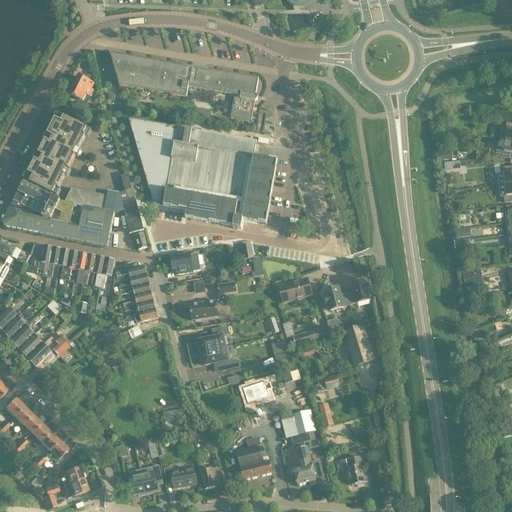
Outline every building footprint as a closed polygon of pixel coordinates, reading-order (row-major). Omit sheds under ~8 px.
[(251,121),(255,102),(256,102),(256,101),(257,101),(257,100),(257,99),(257,98),(257,97),(257,96),(256,96),(259,79),(110,54),(119,87),(186,98),(188,88),(234,95),(230,118),(251,121)] [(68,92),(70,94),(69,96),(86,104),(90,97),(93,92),(90,91),(93,86),(78,78),(73,89),(72,88),(70,90),(68,92)] [(36,161),(29,175),(34,178),(29,187),(38,192),(39,189),(53,196),(56,190),(58,191),(65,177),(63,176),(67,170),(69,171),(76,157),(74,156),(77,150),(79,151),(86,137),(84,136),(87,130),(64,119),(62,124),(56,121),(48,136),(52,138),(50,144),(46,142),(39,155),(43,157),(39,163),(36,161)] [(129,120),(150,193),(151,195),(151,196),(151,197),(154,206),(155,206),(159,207),(162,191),(166,192),(164,207),(164,208),(187,211),(185,219),(185,221),(218,227),(218,225),(233,228),(233,229),(241,231),(241,230),(243,221),(267,225),(278,162),(254,158),(256,143),(257,142),(254,141),(178,128),(162,125),(129,120)] [(500,129),(498,140),(506,141),(511,142),(511,124),(506,123),(505,130),(500,129)] [(497,148),(496,157),(500,158),(511,160),(511,142),(506,141),(505,150),(497,148)] [(497,175),(499,186),(511,184),(511,167),(500,168),(501,174),(497,175)] [(127,176),(117,179),(118,182),(117,182),(121,194),(125,193),(131,191),(127,176)] [(11,208),(3,224),(4,228),(107,248),(108,247),(114,215),(114,214),(104,212),(73,206),(73,207),(63,205),(58,204),(38,192),(29,187),(26,185),(23,184),(11,208)] [(500,198),(504,198),(504,204),(511,202),(511,184),(499,186),(500,198)] [(107,197),(71,190),(63,205),(73,207),(73,206),(104,212),(107,197)] [(130,202),(122,204),(124,213),(130,235),(134,234),(139,251),(147,249),(142,232),(143,232),(135,200),(135,198),(132,190),(131,191),(125,193),(129,200),(130,202)] [(124,213),(122,204),(119,194),(108,192),(107,197),(104,212),(114,214),(114,215),(124,213)] [(0,240),(0,252),(10,258),(18,262),(25,267),(30,257),(31,257),(18,250),(16,249),(0,240)] [(242,243),(241,247),(243,261),(253,259),(251,245),(251,242),(242,243)] [(33,259),(26,274),(29,277),(36,280),(36,276),(37,269),(44,271),(42,277),(47,278),(53,249),(44,247),(41,261),(39,261),(33,259)] [(53,249),(47,278),(52,279),(53,273),(54,266),(58,267),(62,250),(53,249)] [(62,250),(58,267),(63,268),(60,281),(65,282),(71,252),(62,250)] [(0,252),(0,265),(8,269),(9,266),(6,264),(10,258),(0,252)] [(71,252),(65,282),(69,283),(72,270),(76,271),(80,254),(71,252)] [(80,254),(76,271),(79,271),(77,284),(78,285),(83,286),(89,256),(80,254)] [(192,272),(200,271),(198,254),(190,256),(190,255),(171,258),(173,270),(176,269),(177,276),(192,273),(192,272)] [(89,256),(83,286),(87,286),(89,273),(94,274),(97,258),(89,256)] [(97,258),(94,274),(97,275),(95,288),(100,289),(106,259),(97,258)] [(261,258),(253,260),(255,273),(252,273),(253,278),(264,276),(261,258)] [(106,259),(100,289),(104,290),(106,277),(111,278),(112,273),(115,261),(106,259)] [(0,278),(3,280),(9,270),(8,269),(0,265),(0,278)] [(114,280),(113,284),(124,281),(123,276),(129,275),(130,280),(147,276),(145,267),(116,274),(117,278),(117,279),(114,280)] [(132,285),(119,288),(120,292),(149,284),(147,276),(130,280),(132,285)] [(185,282),(189,300),(204,297),(201,279),(185,282)] [(278,287),(283,304),(312,296),(307,279),(278,287)] [(347,294),(350,306),(371,301),(370,297),(371,296),(368,285),(366,285),(365,281),(351,285),(353,292),(347,294)] [(235,283),(218,285),(219,296),(236,293),(235,283)] [(149,284),(120,292),(121,296),(129,294),(133,293),(134,293),(135,298),(151,294),(149,284)] [(46,288),(45,294),(53,299),(55,290),(46,288)] [(330,312),(350,306),(347,294),(341,295),(339,288),(324,292),(326,296),(324,297),(327,308),(329,308),(330,312)] [(123,305),(119,306),(120,309),(120,310),(124,309),(153,301),(151,294),(135,298),(136,302),(123,305)] [(153,301),(124,309),(125,313),(131,311),(133,316),(156,310),(153,301)] [(215,302),(189,306),(191,322),(194,321),(195,322),(199,322),(200,320),(218,317),(215,302)] [(97,312),(104,313),(106,307),(99,305),(97,312)] [(86,315),(85,317),(94,319),(96,310),(87,308),(86,312),(86,315)] [(0,318),(0,330),(2,333),(18,318),(10,309),(0,318)] [(34,316),(28,310),(23,314),(29,320),(34,316)] [(127,320),(118,323),(120,328),(126,326),(126,324),(135,321),(136,325),(158,320),(158,319),(156,310),(133,316),(126,318),(127,320)] [(18,318),(2,333),(10,342),(26,327),(18,318)] [(138,326),(128,331),(132,339),(142,334),(138,326)] [(26,327),(10,342),(19,351),(35,336),(26,327)] [(328,327),(293,338),(296,347),(331,336),(330,332),(328,327)] [(362,327),(344,333),(354,366),(373,360),(362,327)] [(199,343),(197,344),(199,352),(201,352),(201,354),(225,348),(223,337),(227,336),(225,328),(213,331),(214,338),(199,341),(199,343)] [(128,331),(118,337),(123,344),(132,339),(128,331)] [(35,336),(19,351),(27,360),(43,345),(35,336)] [(58,345),(53,350),(59,356),(69,346),(60,338),(56,342),(58,345)] [(87,344),(91,349),(95,345),(90,340),(87,344)] [(43,345),(27,360),(36,369),(52,354),(43,345)] [(302,351),(304,358),(315,355),(312,347),(302,351)] [(202,356),(200,357),(202,365),(204,365),(204,367),(216,364),(218,373),(240,368),(239,362),(228,361),(225,348),(201,354),(202,356)] [(284,354),(273,357),(275,364),(285,362),(284,354)] [(321,392),(327,390),(339,387),(336,377),(325,380),(324,376),(318,378),(321,392)] [(267,382),(242,389),(246,403),(271,396),(267,382)] [(1,384),(0,384),(0,400),(9,393),(1,384)] [(16,399),(6,409),(15,418),(25,408),(16,399)] [(324,402),(315,404),(317,412),(326,410),(324,402)] [(25,408),(15,418),(24,426),(34,416),(25,408)] [(165,424),(161,424),(163,433),(187,429),(183,409),(164,414),(165,424)] [(330,412),(320,414),(324,428),(334,426),(330,412)] [(309,414),(293,418),(293,419),(297,436),(314,432),(311,422),(309,414)] [(34,416),(24,426),(33,435),(43,425),(34,416)] [(282,421),(281,422),(286,439),(297,436),(293,419),(285,421),(282,421)] [(6,422),(1,427),(6,431),(10,427),(6,422)] [(43,425),(33,435),(42,444),(52,434),(43,425)] [(42,444),(51,452),(46,456),(47,456),(60,442),(52,434),(42,444)] [(295,439),(307,484),(316,481),(314,475),(319,473),(317,467),(312,469),(309,457),(313,456),(312,451),(308,452),(307,448),(305,449),(304,444),(311,442),(309,435),(295,439)] [(200,436),(192,438),(194,444),(202,442),(204,442),(203,436),(200,436)] [(298,486),(307,484),(295,439),(291,440),(292,446),(294,452),(298,467),(293,469),(298,486)] [(19,444),(24,449),(28,444),(23,440),(19,444)] [(154,440),(147,442),(148,443),(151,459),(159,458),(155,442),(155,440),(154,440)] [(60,442),(47,456),(50,460),(52,458),(57,463),(69,451),(60,442)] [(15,448),(19,453),(24,449),(19,444),(15,448)] [(124,447),(116,449),(119,459),(121,459),(122,458),(126,457),(124,448),(124,447)] [(259,447),(236,453),(243,481),(272,474),(269,462),(263,463),(259,447)] [(41,457),(37,461),(41,466),(46,461),(41,457)] [(351,486),(356,485),(356,487),(363,486),(363,484),(364,483),(360,467),(363,466),(360,457),(345,461),(351,486)] [(37,461),(32,466),(37,470),(41,466),(37,461)] [(140,471),(146,496),(154,494),(153,492),(158,491),(156,486),(163,485),(159,466),(140,471)] [(66,473),(60,475),(64,487),(70,485),(85,480),(81,468),(66,473)] [(164,470),(167,482),(173,481),(174,489),(197,485),(194,469),(172,473),(171,468),(164,470)] [(215,488),(215,487),(221,485),(217,469),(211,471),(211,470),(200,473),(204,491),(215,488)] [(139,497),(146,496),(140,471),(135,472),(129,473),(131,479),(130,479),(134,497),(138,496),(139,497)] [(37,491),(44,484),(37,477),(30,484),(37,491)] [(70,485),(64,487),(68,499),(74,498),(89,493),(85,480),(70,485)] [(51,488),(53,495),(59,493),(57,486),(51,488)] [(47,497),(53,495),(51,488),(45,490),(47,497)] [(53,495),(44,498),(48,511),(52,510),(57,508),(53,495)]
